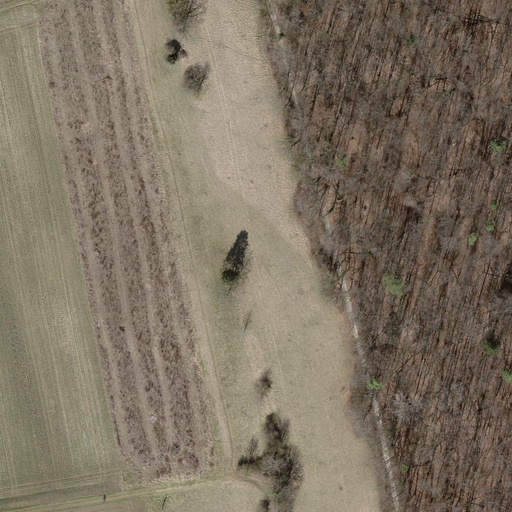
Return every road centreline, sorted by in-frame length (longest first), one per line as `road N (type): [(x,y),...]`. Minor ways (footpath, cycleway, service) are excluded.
road 1 (track): [(401,511),(268,0)]
road 2 (track): [(269,511),(267,472),(20,511)]
